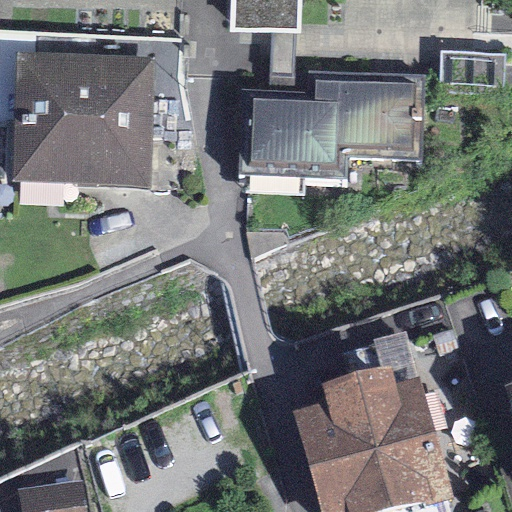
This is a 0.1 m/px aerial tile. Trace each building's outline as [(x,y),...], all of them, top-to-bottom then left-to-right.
[(234,0),(234,37),(301,38),(301,0),(234,0)] [(153,66),(18,63),(15,191),(149,194),(153,66)] [(320,101),(249,100),(248,193),(342,195),(343,165),(417,166),(418,90),(321,89),(320,101)] [(302,415),(329,511),(416,511),(444,504),(399,349),(346,364),(356,399),(302,415)] [(22,511),(86,511),(82,483),(19,492),(21,505),(22,511)]
